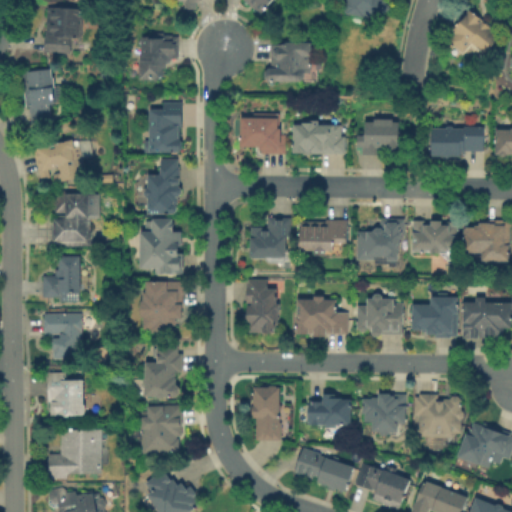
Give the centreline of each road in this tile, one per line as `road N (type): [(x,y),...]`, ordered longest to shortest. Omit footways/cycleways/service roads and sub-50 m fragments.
road 1 (residential): [(13,511),(13,206),(0,151)]
road 2 (residential): [(228,463),(215,420),(211,161)]
road 3 (residential): [(212,362),(488,367),(511,378)]
road 4 (residential): [(210,187),(511,188)]
